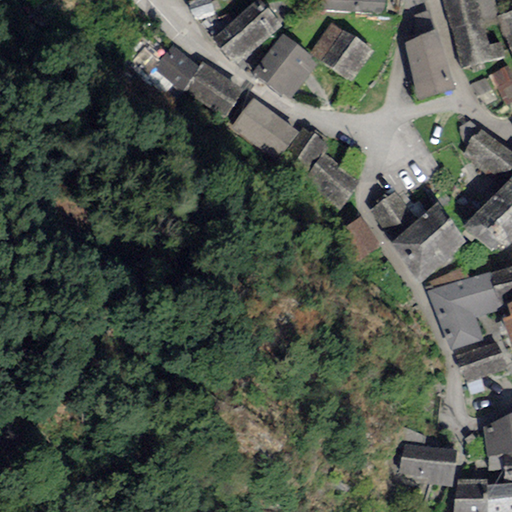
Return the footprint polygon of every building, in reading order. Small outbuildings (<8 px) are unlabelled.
[(215,15),(210,0),(193,0),(188,2),(193,21),(215,15)] [(259,0),(257,0),(235,19),(258,45),(281,24),(259,0)] [(383,0),(321,0),(321,7),(383,11),(383,0)] [(492,0),(442,0),(448,27),(451,27),(482,20),(497,17),(492,0)] [(511,11),(497,17),(503,36),(511,33),(511,11)] [(258,45),(235,19),(211,41),(234,66),(258,45)] [(482,20),(451,27),(460,67),(504,57),(501,42),(488,45),(482,20)] [(373,50),(331,23),(309,53),(350,83),(373,50)] [(417,99),(454,89),(436,28),(404,43),(417,99)] [(511,33),(503,36),(511,54),(511,33)] [(319,62),(282,34),(252,73),(289,101),(319,62)] [(200,66),(171,45),(152,70),(181,91),(184,89),(200,66)] [(202,62),(200,66),(184,89),(224,117),(243,91),(202,62)] [(252,144),(275,115),(253,98),(231,126),(252,144)] [(275,115),(252,144),(275,161),(297,133),(275,115)] [(328,146),(302,128),(288,150),(311,167),(322,154),(328,146)] [(511,152),(482,130),(463,153),(502,187),(509,180),(511,175),(511,152)] [(339,165),(322,154),(311,167),(302,181),(338,210),(357,185),(365,157),(349,147),(339,165)] [(511,175),(509,180),(502,187),(462,228),(496,255),(511,243),(511,175)] [(394,193),(368,210),(390,244),(413,224),(394,193)] [(437,203),(413,224),(390,244),(419,285),(466,243),(437,203)] [(381,247),(359,216),(335,233),(356,264),(381,247)] [(511,266),(488,275),(499,306),(507,304),(511,301),(511,266)] [(499,306),(488,275),(426,292),(444,339),(446,337),(450,351),(482,340),(475,318),(499,311),(499,306)] [(511,301),(507,304),(509,316),(502,319),(510,348),(511,347),(511,301)] [(506,369),(497,343),(457,357),(466,383),(506,369)] [(511,413),(482,428),(488,457),(489,486),(511,482),(511,413)] [(403,445),(423,447),(425,437),(403,429),(399,447),(403,448),(403,445)] [(451,488),(455,451),(423,447),(403,445),(403,448),(399,482),(451,488)] [(486,480),(457,480),(457,499),(453,499),(453,511),(487,511),(487,486),(486,480)] [(511,511),(511,482),(489,486),(487,486),(487,511),(511,511)]
